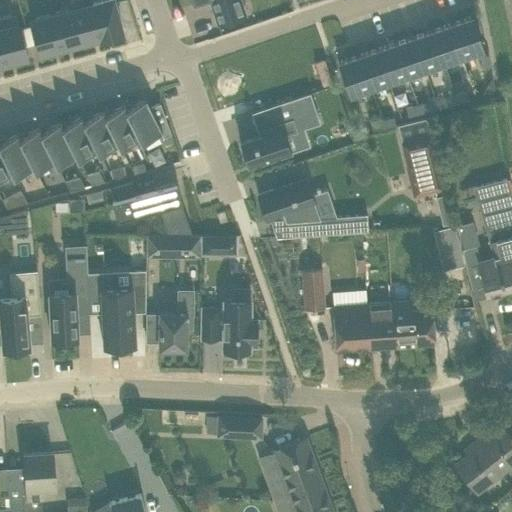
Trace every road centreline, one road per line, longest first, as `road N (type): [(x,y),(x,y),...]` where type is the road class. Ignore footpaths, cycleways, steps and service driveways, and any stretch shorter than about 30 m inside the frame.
road 1 (residential): [(0,393),(75,386),(356,399)]
road 2 (residential): [(349,0),(176,58)]
road 3 (residential): [(0,101),(176,58)]
road 4 (residential): [(356,399),(471,392),(511,371)]
road 5 (residential): [(226,192),(176,58)]
